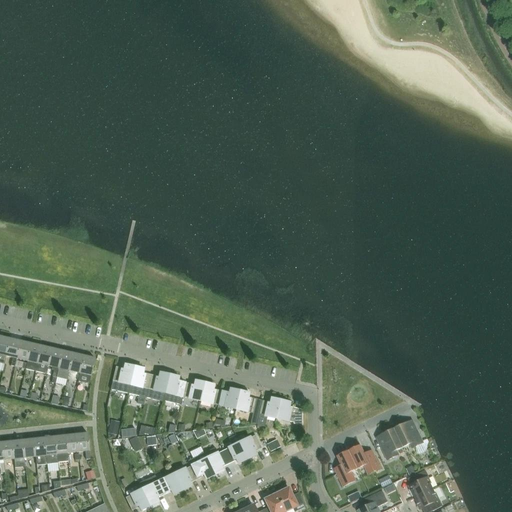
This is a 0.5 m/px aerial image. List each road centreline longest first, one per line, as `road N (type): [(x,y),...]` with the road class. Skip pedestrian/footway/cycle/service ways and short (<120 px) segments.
road 1 (residential): [(0,322),(313,394),(309,454)]
road 2 (residential): [(191,511),(309,454)]
